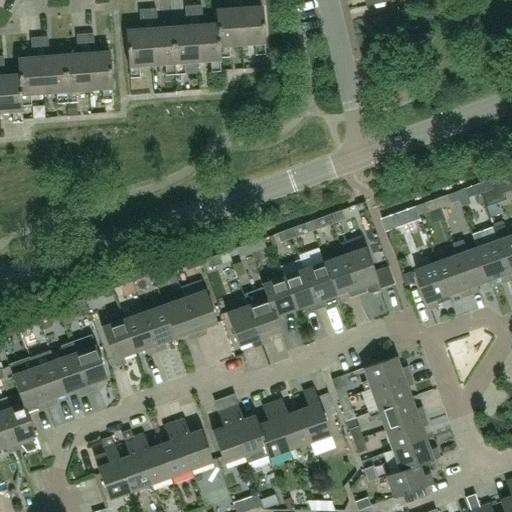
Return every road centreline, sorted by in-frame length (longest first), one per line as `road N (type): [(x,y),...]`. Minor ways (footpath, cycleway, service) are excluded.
road 1 (residential): [(56,508),(66,437),(386,327),(429,339)]
road 2 (unclassified): [(0,279),(42,271),(366,154)]
road 3 (residential): [(366,154),(328,0)]
road 4 (unclassified): [(366,154),(511,103)]
